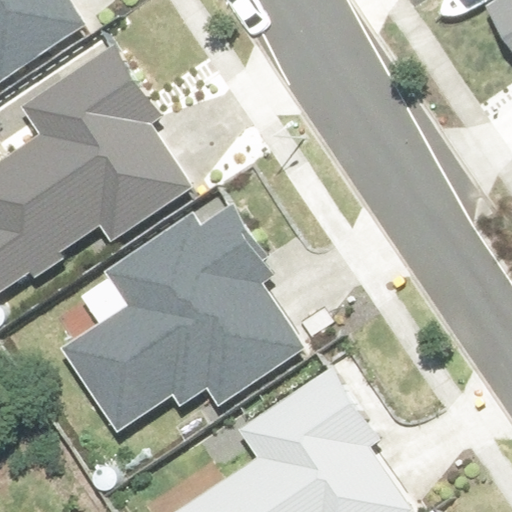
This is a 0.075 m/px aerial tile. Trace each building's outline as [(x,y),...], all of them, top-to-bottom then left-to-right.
[(94,22),(80,0),(0,0),(0,59),(3,57),(13,73),(94,22)] [(511,4),(496,15),(511,40),(511,4)] [(205,192),(118,55),(31,110),(53,146),(0,179),(0,304),(118,230),(126,242),(205,192)] [(311,348),(224,212),(131,271),(151,302),(68,355),(119,436),(183,396),(197,420),(311,348)] [(425,511),(339,379),(248,438),(267,468),(199,511),(425,511)]
